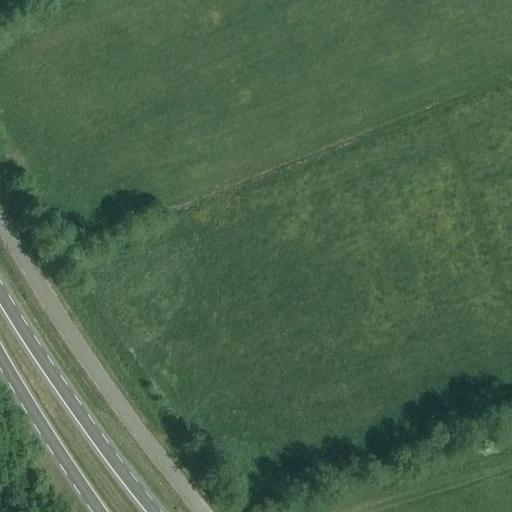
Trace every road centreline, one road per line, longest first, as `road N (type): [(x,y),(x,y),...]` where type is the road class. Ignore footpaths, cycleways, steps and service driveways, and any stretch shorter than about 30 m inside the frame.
road 1 (secondary): [(155,511),(0,293)]
road 2 (secondary): [(0,355),(99,511)]
